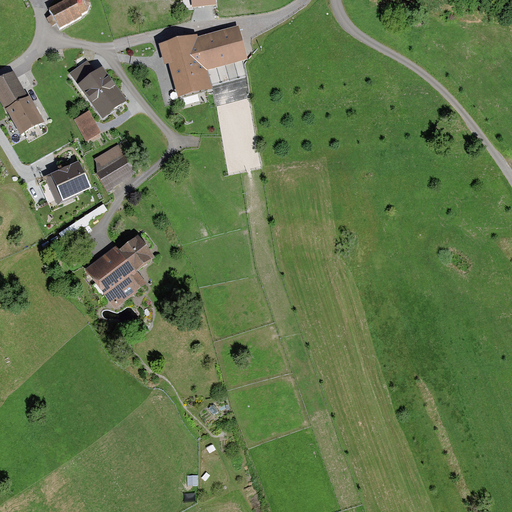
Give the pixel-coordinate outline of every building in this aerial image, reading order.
[(70,0),(49,12),(59,30),(88,14),(90,11),(91,8),(91,5),(90,2),(88,0),(70,0)] [(191,0),(192,9),(217,6),(215,0),(191,0)] [(178,100),(213,91),(207,72),(248,61),(239,27),(198,39),(197,36),(159,47),(165,67),(169,66),(178,100)] [(69,75),(103,121),(128,103),(103,69),(96,74),(87,62),(69,75)] [(0,86),(0,94),(23,136),(43,125),(16,77),(0,86)] [(74,121),(86,142),(101,134),(89,112),(74,121)] [(120,152),(97,163),(111,192),(134,181),(120,152)] [(79,163),(45,179),(58,207),(92,191),(79,163)] [(158,260),(143,240),(96,275),(120,309),(149,288),(139,273),(158,260)]
